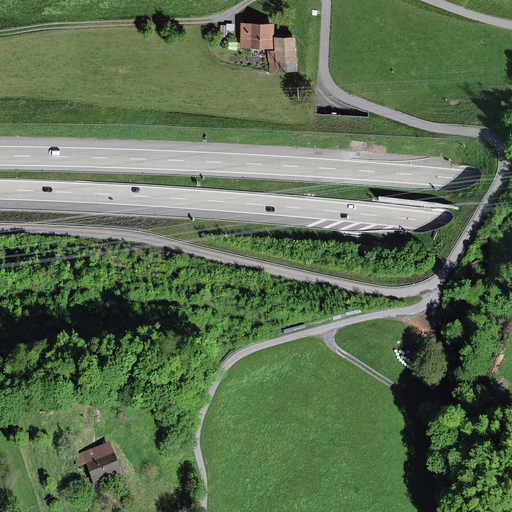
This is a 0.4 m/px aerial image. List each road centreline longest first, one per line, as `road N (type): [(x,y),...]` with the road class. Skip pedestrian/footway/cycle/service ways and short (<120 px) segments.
road 1 (unclassified): [(327,0),(323,64),(335,91),(418,124),(487,134),(503,151),(502,177),(442,277),(410,291),(372,290),(129,236),(0,228)]
road 2 (motorway): [(0,190),(292,207),(511,233)]
road 3 (motorway): [(511,183),(0,155)]
road 4 (track): [(442,277),(420,308),(322,327),(224,365),(194,440),(204,474),(202,511)]
road 5 (track): [(424,372),(389,340),(359,330),(322,327),(334,349),(457,427),(511,405)]
road 6 (track): [(251,0),(223,17),(189,23),(0,34)]
